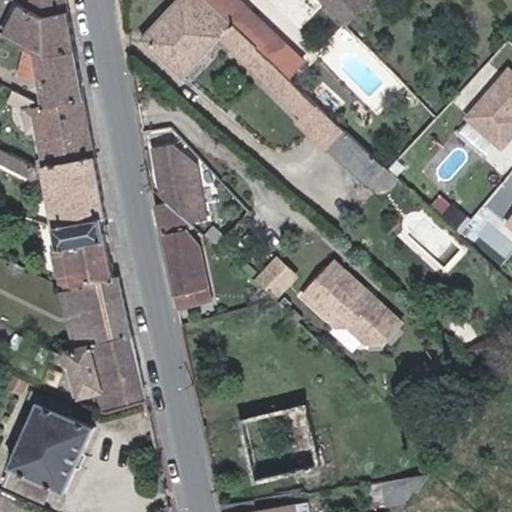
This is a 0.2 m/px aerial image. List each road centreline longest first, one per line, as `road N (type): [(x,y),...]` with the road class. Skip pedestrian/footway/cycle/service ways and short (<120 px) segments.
road 1 (secondary): [(198,511),(98,0)]
road 2 (unknown): [(117,110),(181,118),(315,222)]
